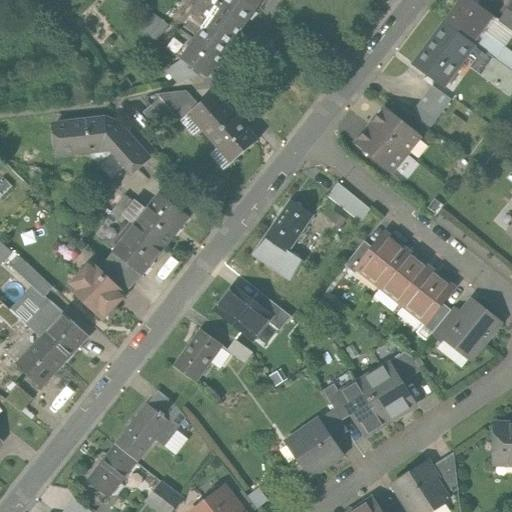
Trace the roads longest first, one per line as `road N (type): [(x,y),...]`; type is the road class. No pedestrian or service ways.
road 1 (residential): [(10,511),(308,138)]
road 2 (residential): [(308,138),(511,301)]
road 3 (residential): [(511,365),(493,386),(304,511)]
road 4 (residential): [(308,138),(423,0)]
